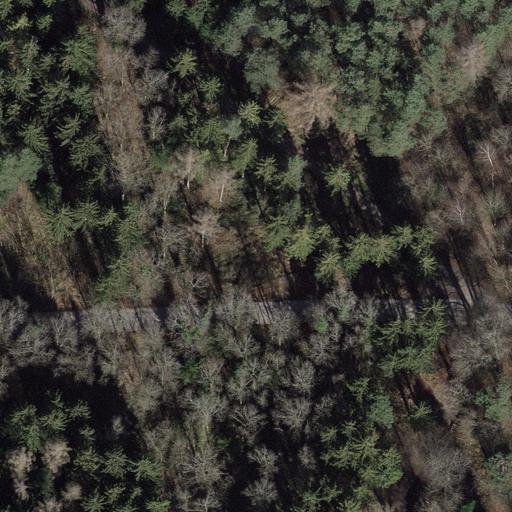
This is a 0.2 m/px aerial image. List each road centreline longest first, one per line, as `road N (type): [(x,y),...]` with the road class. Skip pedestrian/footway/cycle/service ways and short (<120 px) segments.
road 1 (track): [(89,0),(511,309),(392,511)]
road 2 (unclassified): [(511,312),(0,331)]
